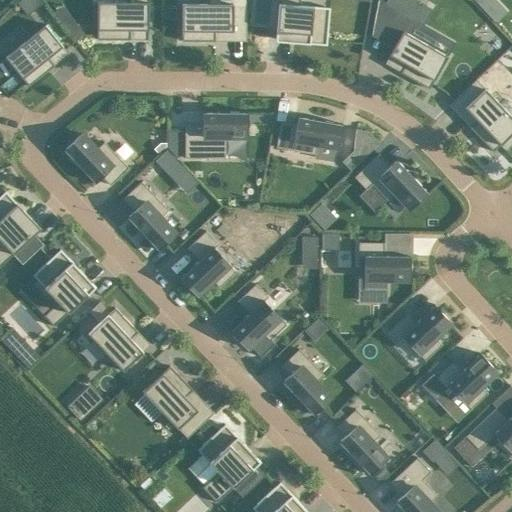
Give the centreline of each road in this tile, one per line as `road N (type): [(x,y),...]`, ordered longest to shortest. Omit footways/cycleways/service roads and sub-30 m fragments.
road 1 (residential): [(490,214),(441,156),(391,115),(305,81),(105,80),(35,136),(33,161),(47,179),(364,511)]
road 2 (residential): [(511,345),(449,272),(448,251),(490,214)]
